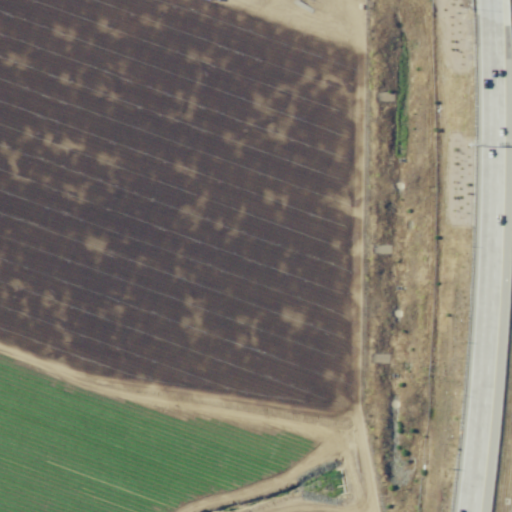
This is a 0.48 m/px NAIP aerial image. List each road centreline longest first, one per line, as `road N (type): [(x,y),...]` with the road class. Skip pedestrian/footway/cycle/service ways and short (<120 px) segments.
road 1 (track): [(187,511),(323,457),(332,442),(327,433),(76,384),(0,343)]
road 2 (motorway): [(491,19),(492,332),(475,511)]
road 3 (track): [(355,406),(356,37),(348,28)]
road 4 (track): [(52,366),(325,413),(355,406)]
